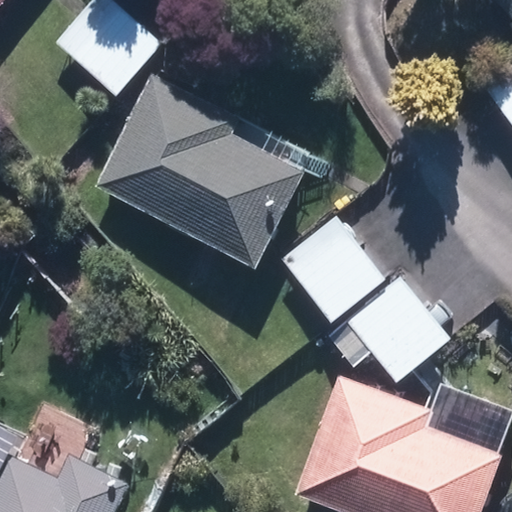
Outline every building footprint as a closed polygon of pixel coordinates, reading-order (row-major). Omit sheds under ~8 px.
[(27,0),(0,0),(0,36),(0,37),(27,0)] [(163,45),(114,0),(96,0),(58,42),(116,96),(163,45)] [(168,62),(114,177),(290,259),(344,145),(168,62)] [(454,338),(406,275),(349,318),(398,381),(454,338)] [(511,428),(342,363),(297,479),(383,511),(507,511),(511,499),(511,428)] [(0,511),(140,511),(158,468),(0,406),(0,511)]
